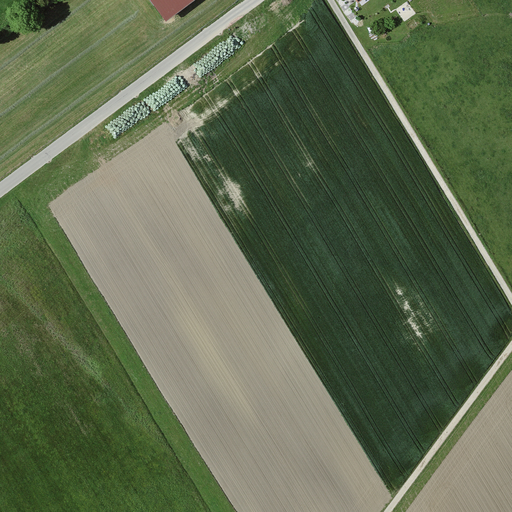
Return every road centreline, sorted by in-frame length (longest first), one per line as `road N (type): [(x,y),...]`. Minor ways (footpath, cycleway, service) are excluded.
road 1 (track): [(511,300),(328,0)]
road 2 (tertiary): [(0,190),(254,0)]
road 3 (track): [(386,511),(511,345)]
